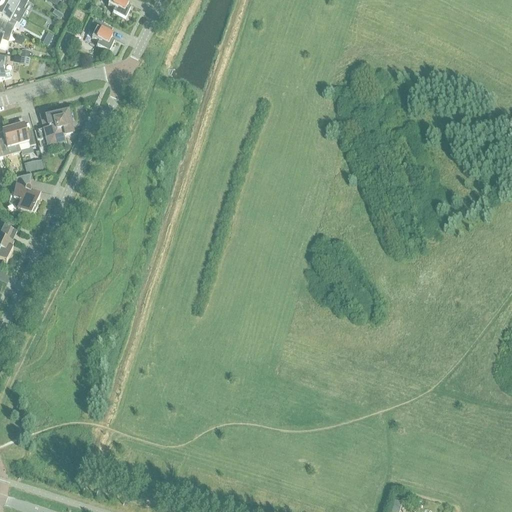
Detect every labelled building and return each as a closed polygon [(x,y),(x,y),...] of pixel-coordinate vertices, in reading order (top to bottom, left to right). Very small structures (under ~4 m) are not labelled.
[(0,0),(0,6),(14,14),(17,8),(23,11),(28,1),(26,0),(0,0)] [(128,16),(130,12),(126,10),(128,6),(126,5),(128,0),(106,0),(111,2),(108,8),(115,12),(113,15),(112,15),(122,20),(124,20),(125,19),(126,18),(128,16)] [(0,6),(0,27),(12,33),(17,24),(18,24),(22,18),(14,14),(0,6)] [(112,49),(114,45),(110,43),(112,39),(109,37),(112,31),(93,21),(88,32),(94,35),(91,41),(99,45),(97,48),(96,48),(106,53),(108,53),(109,52),(110,51),(112,49)] [(12,33),(0,27),(0,49),(5,51),(12,33)] [(0,82),(5,81),(11,80),(12,78),(11,74),(9,73),(3,74),(3,73),(5,73),(7,58),(0,57),(0,82)] [(34,133),(39,150),(62,143),(61,138),(72,135),(69,123),(71,123),(68,112),(58,115),(57,113),(41,118),(45,130),(34,133)] [(24,126),(13,129),(18,146),(20,152),(31,148),(30,147),(36,145),(32,132),(26,133),(24,126)] [(4,140),(0,140),(0,148),(2,155),(8,153),(7,149),(18,146),(13,129),(2,132),(4,140)] [(42,161),(24,166),(28,178),(31,177),(46,172),(42,161)] [(36,212),(38,207),(38,206),(37,206),(37,205),(39,201),(40,200),(30,196),(30,195),(31,195),(31,194),(30,193),(30,192),(29,192),(28,191),(31,177),(28,178),(14,182),(13,188),(16,190),(13,200),(23,205),(20,213),(30,218),(31,216),(32,216),(33,216),(36,212)] [(0,260),(6,264),(13,250),(11,250),(13,245),(12,244),(17,234),(4,227),(0,235),(0,260)] [(396,495),(394,502),(391,511),(400,511),(403,504),(401,504),(403,497),(396,495)]
